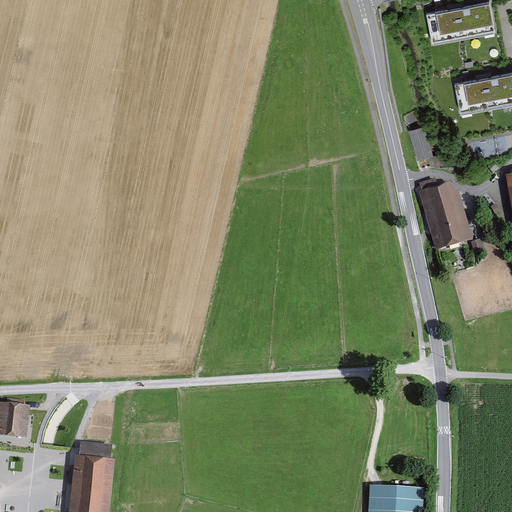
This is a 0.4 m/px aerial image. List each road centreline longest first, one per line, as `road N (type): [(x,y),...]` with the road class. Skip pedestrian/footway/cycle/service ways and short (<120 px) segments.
road 1 (tertiary): [(400,183),(438,367),(441,511)]
road 2 (tertiary): [(360,0),(400,183)]
road 3 (residential): [(400,183),(441,174),(476,192),(511,164)]
